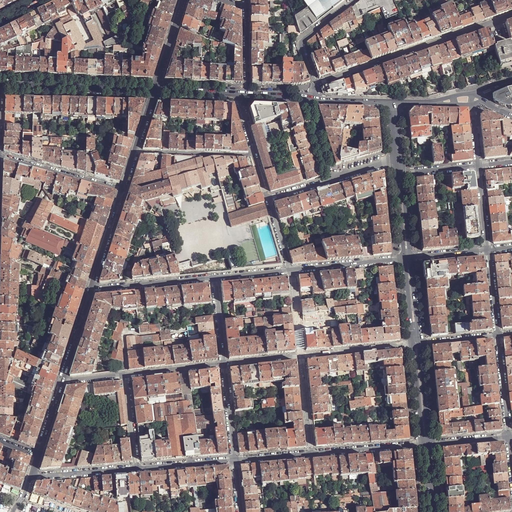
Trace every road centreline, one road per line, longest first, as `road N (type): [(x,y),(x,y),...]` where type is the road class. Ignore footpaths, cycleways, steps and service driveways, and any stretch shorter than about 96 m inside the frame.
road 1 (residential): [(511,14),(315,85)]
road 2 (tertiary): [(155,90),(0,85)]
road 3 (residential): [(0,155),(124,189)]
road 4 (residential): [(213,279),(91,290)]
